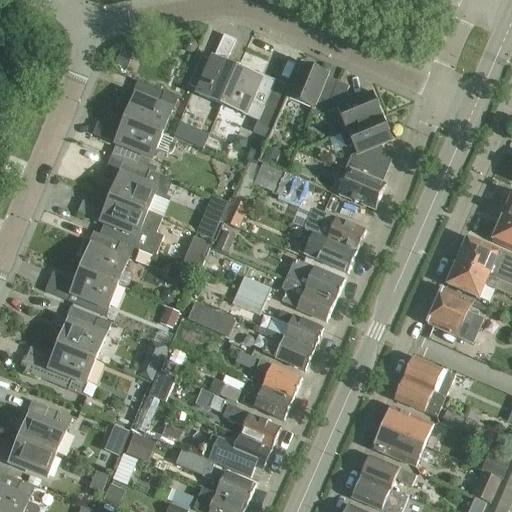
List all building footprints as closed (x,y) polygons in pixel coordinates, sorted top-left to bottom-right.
[(199,96),(222,107),(235,77),(223,71),(236,42),(224,37),(199,96)] [(123,50),(116,65),(127,69),(133,54),(123,50)] [(291,89),(286,100),(313,112),(311,116),(318,119),(337,111),(350,104),(347,96),(350,89),(326,79),(327,75),(302,65),(291,89)] [(269,141),(286,100),(291,89),(254,73),(249,83),(235,77),(222,107),(245,117),(240,129),(269,141)] [(164,136),(178,100),(138,83),(129,106),(139,110),(133,123),(164,136)] [(373,95),(350,104),(337,111),(347,134),(340,137),(346,151),(353,148),(356,157),(379,148),(393,142),(373,95)] [(126,163),(164,178),(169,180),(173,172),(152,164),(157,153),(168,156),(173,154),(177,143),(163,138),(164,136),(133,123),(128,137),(98,124),(93,136),(130,151),(126,163)] [(360,208),(376,215),(386,189),(383,187),(392,163),(384,160),(379,148),(356,157),(351,159),(346,172),(349,174),(339,199),(351,204),(351,203),(361,206),(360,208)] [(268,151),(264,161),(275,166),(279,156),(268,151)] [(126,163),(108,156),(99,178),(124,189),(119,201),(149,214),(164,178),(126,163)] [(251,165),(244,180),(255,184),(262,169),(251,165)] [(310,188),(263,167),(262,169),(255,184),(254,187),(279,198),(278,201),(300,211),(310,188)] [(149,214),(119,201),(113,215),(83,203),(78,215),(105,226),(101,237),(94,234),(84,256),(94,261),(89,274),(120,286),(127,289),(130,288),(133,278),(132,275),(126,272),(134,250),(156,259),(164,239),(157,236),(164,220),(149,214)] [(249,209),(234,201),(231,207),(230,207),(223,224),(239,231),(249,209)] [(367,234),(321,214),(314,211),(305,231),(309,233),(358,254),(367,234)] [(511,222),(504,219),(494,242),(511,250),(511,222)] [(228,257),(236,238),(224,233),(216,251),(228,257)] [(289,250),(349,276),(358,254),(309,233),(304,244),(294,240),(289,250)] [(196,239),(192,249),(196,251),(206,255),(207,256),(211,245),(196,239)] [(469,240),(459,264),(511,287),(511,259),(500,254),(487,248),(469,240)] [(346,283),(327,275),(296,261),(287,281),(337,303),(346,283)] [(511,287),(459,264),(448,287),(480,301),(487,287),(511,297),(511,287)] [(46,293),(107,318),(120,286),(89,274),(83,287),(54,275),(46,293)] [(245,281),(241,291),(267,302),(271,292),(245,281)] [(282,305),(327,325),(337,303),(287,281),(282,291),(287,293),(282,305)] [(260,318),(267,302),(241,291),(234,306),(260,318)] [(444,291),(428,327),(432,328),(447,335),(458,340),(468,344),(474,347),(485,321),(479,319),(468,314),(472,303),(462,299),(444,291)] [(164,296),(162,300),(164,305),(169,307),(174,305),(176,300),(173,295),(168,293),(164,296)] [(237,324),(195,306),(188,322),(230,340),(237,324)] [(72,336),(67,348),(97,360),(111,325),(71,309),(62,332),(72,336)] [(173,332),(180,315),(168,310),(161,326),(173,332)] [(324,332),(306,324),(283,314),(279,322),(291,327),(285,339),(316,352),(324,332)] [(264,356),(306,374),(316,352),(285,339),(260,329),(258,334),(271,340),(264,356)] [(25,374),(64,390),(82,397),(97,360),(67,348),(61,362),(31,350),(24,366),(28,368),(25,374)] [(253,371),(257,361),(240,354),(236,365),(253,371)] [(433,394),(445,399),(446,399),(455,378),(414,359),(404,382),(433,394)] [(263,388),(294,402),(303,381),(261,363),(258,371),(269,375),(263,388)] [(144,365),(139,377),(154,384),(159,371),(144,365)] [(176,380),(168,376),(160,373),(149,397),(166,404),(176,380)] [(241,393),(225,386),(214,382),(209,393),(237,404),(241,393)] [(436,420),(440,410),(445,399),(433,394),(404,382),(395,402),(436,420)] [(242,405),(285,424),(294,402),(263,388),(258,401),(246,396),(242,405)] [(221,414),(226,403),(214,398),(210,409),(221,414)] [(159,405),(148,400),(134,431),(145,436),(159,405)] [(33,430),(28,443),(59,456),(74,420),(32,403),(23,426),(33,430)] [(282,431),(263,423),(229,407),(223,420),(244,429),(240,437),(273,451),(282,431)] [(424,448),(429,436),(433,427),(392,409),(383,430),(424,448)] [(147,432),(145,437),(176,450),(183,434),(167,427),(162,438),(147,432)] [(415,469),(424,448),(383,430),(374,451),(415,469)] [(135,436),(127,455),(142,462),(150,442),(135,436)] [(263,473),(273,451),(240,437),(235,448),(213,439),(204,459),(203,460),(215,465),(251,481),(256,470),(263,473)] [(0,461),(48,481),(59,456),(28,443),(22,456),(0,447),(0,461)] [(217,495),(248,508),(257,488),(213,469),(215,465),(203,460),(204,459),(183,450),(177,463),(222,483),(217,495)] [(370,459),(361,479),(391,492),(396,481),(399,482),(399,484),(412,490),(416,479),(370,459)] [(0,511),(39,511),(38,507),(30,504),(37,489),(28,485),(0,473),(0,511)] [(97,474),(91,490),(103,495),(110,479),(97,474)] [(503,483),(483,474),(473,498),(492,507),(503,483)] [(31,478),(28,485),(37,489),(38,489),(41,482),(31,478)] [(501,502),(511,507),(511,505),(511,478),(501,502)] [(361,479),(352,500),(378,511),(402,511),(408,500),(410,501),(412,496),(402,492),(400,497),(391,492),(361,479)] [(190,511),(194,500),(176,492),(172,503),(190,511)] [(196,511),(246,511),(248,508),(217,495),(211,508),(200,503),(196,511)] [(483,511),(486,506),(475,501),(470,511),(483,511)] [(511,511),(511,507),(511,508),(511,507),(501,502),(496,511),(511,511)]
